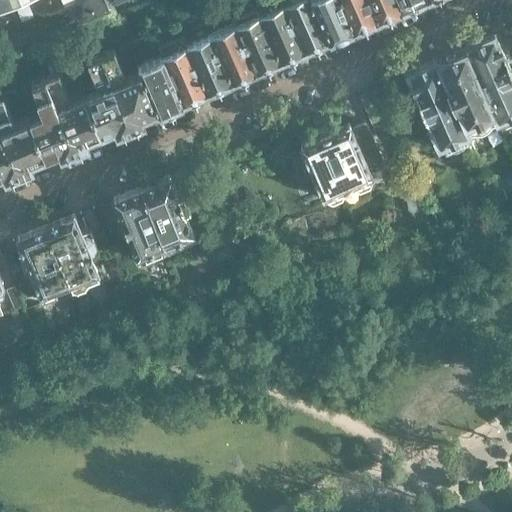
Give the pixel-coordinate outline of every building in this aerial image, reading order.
[(118,14),(112,0),(0,0),(0,58),(45,40),(46,43),(118,14)] [(303,49),(284,2),(282,0),(266,0),(257,4),(258,6),(260,11),(279,60),(281,59),(287,56),(287,57),(295,53),(301,50),(303,49)] [(328,38),(311,0),(282,0),(284,2),(303,49),(304,49),(305,48),(312,45),(312,46),(320,42),(319,42),(326,39),(326,40),(327,39),(328,38)] [(352,29),(339,0),(311,0),(328,38),(329,38),(350,29),(352,29)] [(377,18),(369,0),(339,0),(352,29),(353,28),(360,25),(368,22),(368,21),(374,18),(375,19),(377,18)] [(399,8),(400,7),(397,0),(369,0),(377,18),(378,17),(384,14),(384,15),(392,11),(399,8)] [(279,60),(260,11),(258,6),(256,7),(250,4),(237,10),(235,16),(233,16),(236,23),(256,70),(257,70),(257,69),(263,67),(271,64),(271,63),(277,61),(279,60)] [(256,70),(236,23),(211,33),(232,81),(233,80),(239,77),(247,74),(253,71),(254,71),(255,70),(256,70)] [(511,72),(506,59),(502,51),(494,32),(463,45),(464,47),(495,120),(496,121),(511,114),(511,72)] [(232,81),(211,33),(187,43),(208,91),(215,88),(223,85),(223,84),(231,81),(232,81)] [(208,91),(187,43),(163,53),(183,102),(184,101),(191,98),(191,99),(198,96),(198,95),(205,92),(205,93),(206,92),(206,91),(208,91)] [(495,120),(464,47),(437,59),(469,131),(495,120)] [(155,107),(140,69),(121,77),(120,73),(124,72),(113,48),(100,53),(129,124),(142,119),(140,113),(155,107)] [(129,124),(100,53),(88,59),(96,77),(80,83),(84,92),(99,130),(114,124),(116,129),(129,124)] [(183,102),(163,53),(137,63),(140,69),(155,107),(157,112),(158,112),(159,112),(159,113),(160,112),(166,109),(167,109),(173,106),(174,106),(180,103),(181,103),(182,103),(181,102),(183,102)] [(469,131),(437,59),(436,57),(405,70),(430,127),(427,132),(432,142),(438,145),(442,143),(446,151),(473,140),(469,131)] [(99,130),(84,92),(65,100),(64,96),(67,95),(58,71),(45,76),(73,147),(86,142),(84,136),(99,130)] [(73,147),(45,76),(32,82),(42,105),(45,104),(47,108),(28,116),(43,152),(58,146),(60,152),(73,147)] [(383,84),(374,88),(383,110),(397,104),(387,82),(384,83),(383,84)] [(374,88),(344,101),(353,122),(367,116),(370,122),(371,122),(379,141),(394,134),(383,110),(374,88)] [(43,152),(28,116),(11,123),(9,119),(12,118),(2,94),(0,95),(0,126),(18,169),(31,164),(28,159),(43,152)] [(369,174),(371,173),(349,121),(329,130),(327,123),(316,128),(319,134),(302,142),(301,141),(300,142),(322,194),(324,193),(326,197),(332,199),(341,196),(343,189),(342,186),(352,181),(353,185),(360,188),(368,184),(371,177),(369,174)] [(18,169),(0,126),(0,170),(2,169),(5,175),(18,169)] [(226,170),(224,164),(223,164),(216,167),(218,173),(219,173),(225,171),(226,170)] [(192,229),(184,209),(189,207),(180,185),(175,187),(169,173),(142,184),(167,246),(192,236),(189,230),(192,229)] [(167,246),(142,184),(113,196),(113,198),(114,198),(136,252),(139,251),(142,257),(167,246)] [(100,275),(91,249),(94,248),(94,242),(89,227),(81,231),(76,220),(77,220),(76,218),(76,219),(74,214),(75,214),(74,213),(73,213),(73,212),(62,217),(61,217),(29,230),(17,235),(17,236),(17,237),(18,237),(40,291),(69,279),(72,286),(78,289),(84,286),(86,280),(100,275)]
